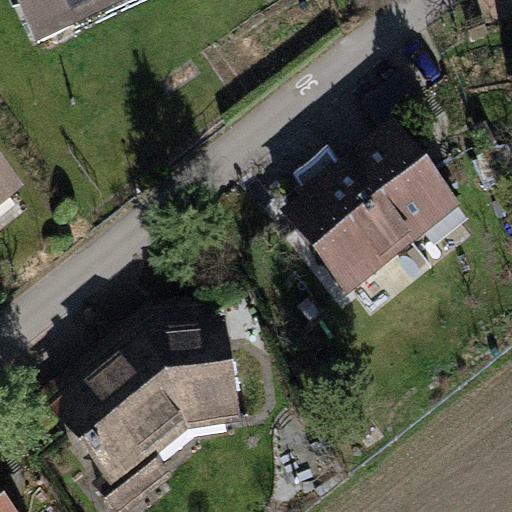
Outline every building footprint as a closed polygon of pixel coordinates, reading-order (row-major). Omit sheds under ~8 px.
[(142,0),(11,0),(36,51),(142,0)] [(394,124),(282,214),(350,298),(462,207),(394,124)] [(0,217),(26,197),(0,165),(0,217)] [(82,381),(47,411),(103,479),(93,487),(111,511),(135,511),(173,482),(155,456),(189,433),(242,426),(226,321),(206,321),(205,302),(154,311),(158,329),(147,331),(118,354),(122,359),(87,387),(82,381)] [(12,511),(0,496),(0,511),(12,511)]
